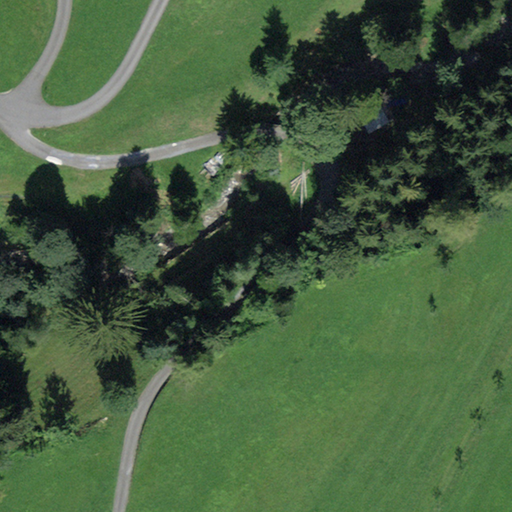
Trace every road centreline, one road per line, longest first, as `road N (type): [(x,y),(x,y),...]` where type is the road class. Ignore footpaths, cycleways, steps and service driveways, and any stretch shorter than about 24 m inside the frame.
road 1 (track): [(16,113),(16,129),(32,148),(81,162),(268,131),(310,156),(301,192),(148,391),(130,435),(118,511)]
road 2 (unclassified): [(0,105),(39,117),(86,108),(123,73),(162,0)]
